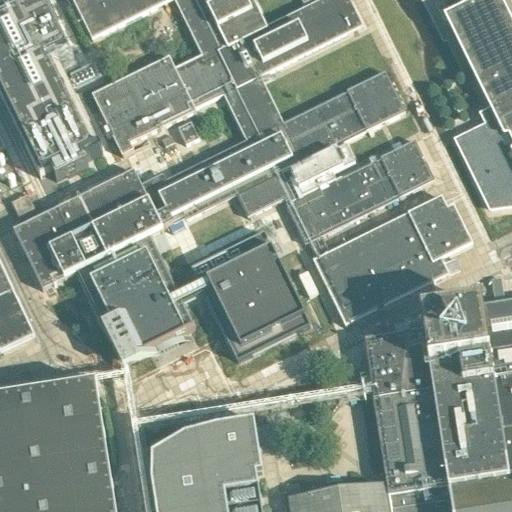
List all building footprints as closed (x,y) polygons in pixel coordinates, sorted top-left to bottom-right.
[(0,0),(0,88),(44,178),(52,173),(57,183),(88,167),(84,159),(95,153),(50,63),(69,53),(43,0),(26,8),(21,0),(0,0)] [(406,116),(386,76),(283,126),(261,83),(363,32),(347,0),(329,0),(268,31),(251,0),(71,0),(93,43),(174,2),(203,58),(175,72),(169,61),(94,99),(124,159),(134,153),(131,147),(196,114),(195,112),(224,97),(248,144),(168,185),(164,177),(142,188),(134,174),(15,235),(44,293),(77,277),(121,362),(194,325),(182,302),(202,292),(235,359),(307,324),(276,260),(279,258),(266,230),(190,267),(197,281),(177,291),(151,239),(187,221),(188,223),(238,198),(249,220),(285,202),(288,208),(345,330),(451,277),(443,261),(474,246),(454,208),(448,211),(443,199),(332,256),(323,239),(435,183),(415,144),(343,182),(330,156),(291,175),(290,173),(406,116)] [(489,0),(450,20),(494,109),(485,113),(492,126),(457,143),(492,214),(511,211),(511,30),(497,0),(489,0)] [(192,126),(179,132),(187,149),(200,142),(192,126)] [(29,198),(14,206),(21,220),(36,213),(29,198)] [(0,352),(16,345),(11,335),(21,331),(0,285),(0,352)] [(444,511),(444,510),(438,511),(437,505),(451,503),(452,511),(511,511),(511,304),(423,318),(425,335),(366,344),(388,488),(290,503),(291,511),(444,511)] [(0,511),(117,511),(100,390),(0,404),(0,511)] [(154,489),(157,511),(262,511),(258,481),(264,480),(256,428),(219,433),(186,443),(155,462),(154,489)]
